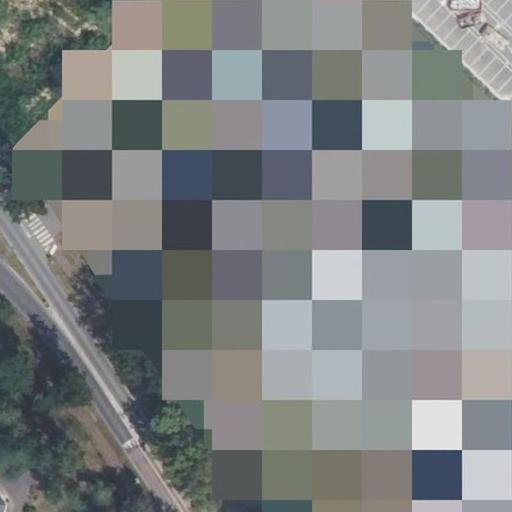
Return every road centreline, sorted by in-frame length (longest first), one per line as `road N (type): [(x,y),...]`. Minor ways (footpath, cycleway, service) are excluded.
road 1 (tertiary): [(83,356),(184,511)]
road 2 (tertiary): [(83,356),(0,212)]
road 3 (tertiary): [(0,269),(83,356)]
